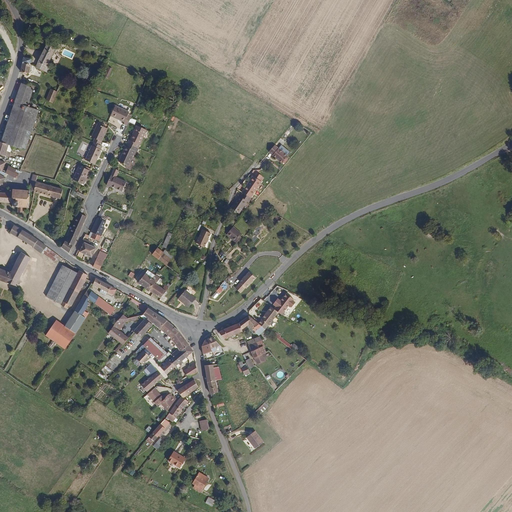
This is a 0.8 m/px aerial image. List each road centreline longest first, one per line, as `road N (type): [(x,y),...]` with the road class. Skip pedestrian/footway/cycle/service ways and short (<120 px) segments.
road 1 (residential): [(511,145),(349,218),(238,313),(194,331)]
road 2 (residential): [(194,331),(205,391),(250,511)]
road 3 (track): [(254,163),(222,218),(194,331)]
road 4 (residential): [(194,331),(68,258)]
road 5 (residential): [(117,136),(68,258)]
road 6 (unclassified): [(8,0),(21,48),(0,121)]
